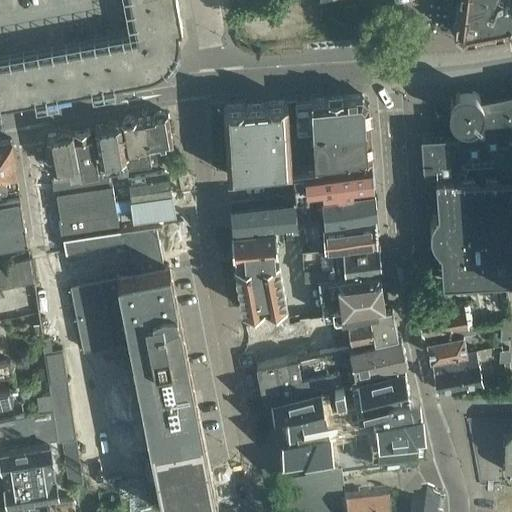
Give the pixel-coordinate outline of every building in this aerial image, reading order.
[(0,0),(0,99),(152,72),(152,70),(147,71),(146,66),(153,63),(157,62),(160,59),(163,57),(169,62),(180,45),(174,42),(175,38),(176,34),(176,30),(176,26),(175,23),(182,21),(178,0),(0,0)] [(458,0),(457,7),(482,17),(475,34),(485,32),(493,13),(485,10),(489,0),(458,0)] [(511,0),(489,0),(485,10),(493,13),(485,32),(508,28),(511,18),(511,0)] [(482,17),(457,7),(454,30),(462,37),(475,34),(482,17)] [(438,246),(440,246),(441,256),(443,279),(511,274),(511,98),(483,103),(483,101),(482,98),(480,95),(478,93),(475,91),(472,90),(469,89),(466,89),(463,89),(459,91),(455,94),(451,99),(450,104),(450,110),(452,113),(454,116),(456,119),(459,121),(460,121),(456,131),(452,131),(452,133),(423,135),(424,153),(422,153),(423,163),(424,166),(427,169),(431,171),(435,170),(438,209),(436,209),(436,211),(433,215),(431,220),(430,226),(431,231),(432,236),(434,239),(436,242),(438,244),(438,246)] [(311,98),(313,129),(315,158),(371,154),(368,99),(362,94),(311,98)] [(297,130),(313,129),(311,98),(295,99),(297,130)] [(292,168),(288,100),(266,101),(266,103),(246,104),(246,103),(223,105),(228,175),(292,168)] [(154,116),(143,118),(151,165),(162,164),(159,147),(173,145),(168,113),(166,113),(162,111),(156,112),(154,116)] [(123,121),(120,122),(126,153),(140,151),(142,167),(151,165),(143,118),(135,119),(131,117),(125,118),(123,121)] [(126,153),(120,122),(118,122),(115,120),(108,121),(106,124),(95,126),(101,160),(116,158),(118,169),(128,168),(126,153)] [(68,163),(70,175),(80,174),(73,130),(70,130),(67,129),(60,130),(57,133),(47,135),(53,167),(68,163)] [(98,171),(90,129),(74,132),(82,174),(98,171)] [(12,139),(0,140),(0,188),(19,186),(12,139)] [(295,196),(308,194),(374,188),(374,185),(372,160),(322,165),(292,168),(295,196)] [(63,234),(84,231),(109,226),(119,224),(111,171),(54,178),(57,194),(59,194),(62,217),(60,218),(63,234)] [(128,176),(131,198),(172,192),(169,174),(165,171),(128,176)] [(377,210),(374,188),(308,194),(310,221),(347,218),(377,216),(377,210)] [(132,208),(133,217),(175,211),(172,192),(131,198),(132,208)] [(233,228),(276,224),(304,222),(310,221),(308,194),(295,196),(231,202),(233,228)] [(0,223),(24,219),(23,212),(21,197),(0,200),(0,223)] [(133,217),(132,208),(120,210),(121,219),(133,217)] [(310,221),(304,222),(309,249),(350,245),(379,242),(379,240),(377,216),(347,218),(310,221)] [(24,219),(0,223),(0,245),(28,241),(25,226),(24,219)] [(109,226),(84,231),(84,234),(63,237),(66,252),(68,251),(68,250),(122,240),(128,272),(119,274),(71,284),(84,349),(134,339),(136,352),(134,353),(135,355),(137,355),(139,368),(138,369),(138,371),(140,371),(142,384),(141,384),(141,387),(143,386),(146,399),(144,400),(144,402),(146,402),(149,415),(147,415),(147,418),(149,418),(152,431),(150,431),(150,434),(152,433),(155,447),(153,447),(154,449),(155,449),(158,462),(156,463),(157,467),(156,467),(164,511),(170,511),(217,503),(208,457),(205,457),(205,455),(207,455),(206,453),(205,453),(202,440),(204,439),(203,437),(201,437),(199,424),(201,424),(200,421),(198,422),(196,408),(198,408),(197,406),(195,406),(193,393),(194,392),(194,390),(192,390),(190,377),(191,377),(191,374),(189,375),(187,361),(188,361),(188,358),(186,359),(183,346),(185,345),(185,343),(183,343),(180,330),(182,330),(182,327),(180,327),(177,314),(179,314),(178,311),(177,310),(179,310),(177,300),(176,300),(175,298),(176,298),(175,296),(170,297),(157,230),(162,229),(161,225),(162,225),(162,223),(110,230),(109,226)] [(267,305),(287,301),(279,259),(278,257),(276,224),(233,228),(231,228),(234,252),(235,252),(236,260),(234,260),(243,308),(265,304),(265,306),(267,305)] [(304,249),(307,276),(330,274),(352,273),(380,270),(381,265),(379,242),(350,245),(309,249),(304,249)] [(1,264),(0,263),(0,286),(33,279),(30,257),(19,260),(1,264)] [(352,273),(330,274),(330,276),(318,278),(323,312),(325,312),(325,314),(385,306),(380,270),(352,273)] [(424,332),(430,331),(468,324),(464,301),(420,310),(424,332)] [(385,306),(325,314),(328,327),(348,323),(350,333),(346,333),(347,341),(351,340),(398,332),(392,305),(385,306)] [(501,329),(509,328),(511,328),(510,317),(511,316),(511,315),(502,317),(501,329)] [(264,337),(252,339),(256,363),(315,352),(308,316),(261,323),(264,337)] [(474,323),(468,324),(430,331),(431,337),(428,338),(431,356),(467,349),(463,333),(475,331),(474,323)] [(509,328),(501,329),(501,341),(511,339),(509,328)] [(43,337),(58,440),(76,437),(62,348),(52,349),(50,336),(43,337)] [(350,346),(357,377),(402,368),(403,363),(407,362),(401,336),(350,346)] [(320,351),(326,384),(357,377),(350,346),(320,351)] [(499,362),(503,361),(507,377),(511,376),(511,374),(510,360),(508,350),(510,350),(510,349),(500,350),(499,362)] [(432,358),(438,391),(483,382),(477,350),(432,358)] [(287,393),(326,384),(320,351),(315,352),(256,363),(263,399),(287,393)] [(0,375),(13,372),(10,360),(0,362),(0,375)] [(410,389),(405,367),(338,382),(272,397),(277,418),(284,483),(306,480),(307,484),(340,477),(359,473),(417,464),(417,461),(426,460),(420,434),(422,434),(416,411),(414,412),(409,389),(410,389)] [(0,400),(11,398),(8,387),(0,388),(0,400)] [(42,409),(53,407),(51,393),(40,394),(42,409)] [(0,447),(57,438),(53,407),(42,409),(14,415),(0,418),(0,447)] [(511,418),(468,418),(481,485),(511,485),(511,418)] [(58,440),(0,448),(0,459),(6,500),(65,492),(58,440)] [(146,456),(149,467),(155,465),(153,455),(146,456)] [(117,482),(122,509),(149,504),(144,477),(117,482)] [(344,511),(343,503),(344,502),(340,477),(307,484),(284,488),(288,511),(344,511)] [(387,511),(386,496),(344,502),(343,503),(344,511),(387,511)] [(56,499),(48,500),(49,511),(75,511),(74,497),(56,500),(56,499)] [(39,511),(49,511),(48,500),(38,502),(39,511)] [(28,511),(27,503),(9,506),(10,511),(28,511)] [(413,503),(411,511),(442,511),(443,506),(413,503)]
